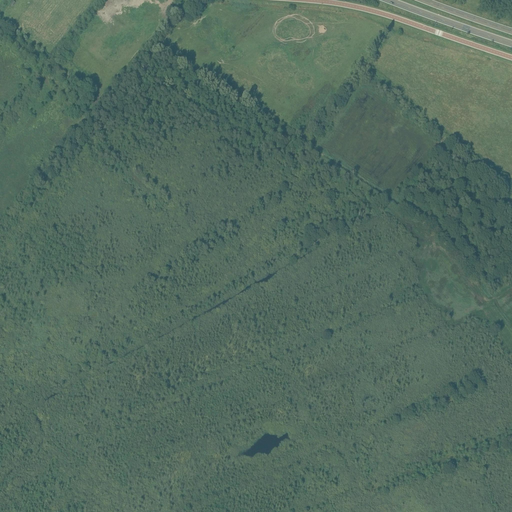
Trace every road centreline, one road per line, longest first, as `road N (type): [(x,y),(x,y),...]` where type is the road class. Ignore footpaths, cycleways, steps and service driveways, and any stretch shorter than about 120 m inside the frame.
road 1 (unclassified): [(307,0),(380,12),(511,57)]
road 2 (primary): [(389,0),(511,43)]
